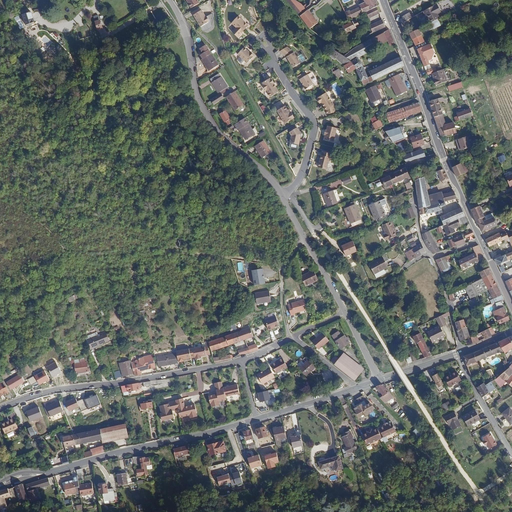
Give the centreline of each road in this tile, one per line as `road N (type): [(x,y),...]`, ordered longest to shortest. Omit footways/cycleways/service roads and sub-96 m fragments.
road 1 (residential): [(256,419),(0,484)]
road 2 (residential): [(242,359),(58,389),(0,408)]
road 3 (unclassified): [(281,194),(203,108),(183,26)]
road 4 (tertiary): [(383,0),(451,177)]
road 5 (residential): [(263,45),(313,120),(298,180),(281,194)]
road 6 (unclassified): [(344,312),(281,194)]
